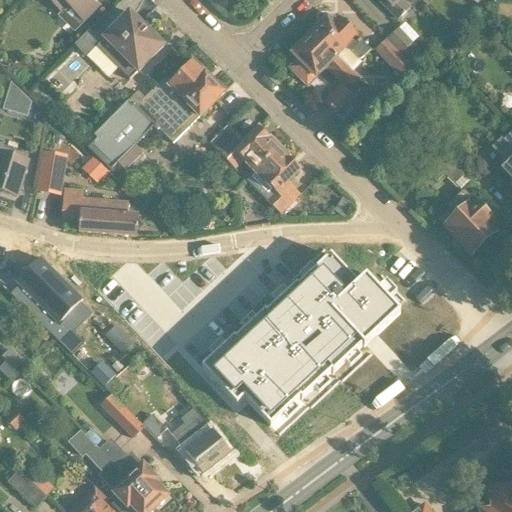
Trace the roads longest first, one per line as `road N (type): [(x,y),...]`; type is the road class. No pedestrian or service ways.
road 1 (residential): [(384,215),(366,227),(128,252),(72,246),(0,222)]
road 2 (secondary): [(271,511),(509,337)]
road 3 (residential): [(384,215),(229,63)]
road 4 (residential): [(509,337),(384,215)]
